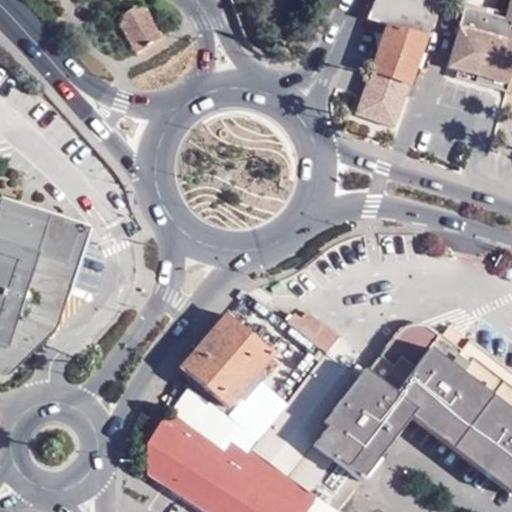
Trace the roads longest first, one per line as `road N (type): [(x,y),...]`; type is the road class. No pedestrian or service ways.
road 1 (tertiary): [(99,438),(249,252)]
road 2 (primary): [(299,225),(369,207),(511,240)]
road 3 (primary): [(511,211),(314,138)]
road 4 (tertiary): [(180,232),(163,291),(73,403)]
road 5 (primary): [(30,36),(154,188)]
road 6 (primary): [(180,107),(148,106),(92,86),(30,36)]
road 7 (tertiary): [(296,110),(352,0)]
